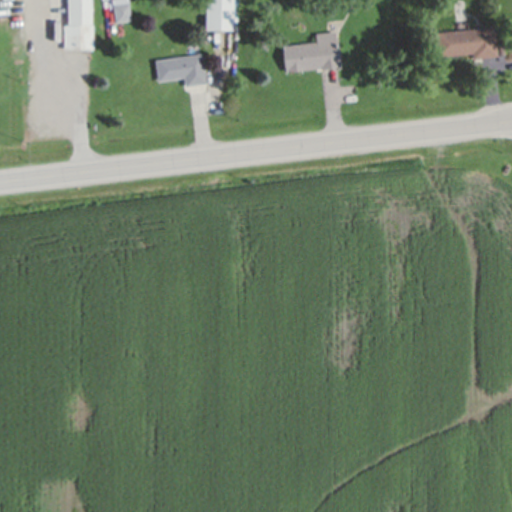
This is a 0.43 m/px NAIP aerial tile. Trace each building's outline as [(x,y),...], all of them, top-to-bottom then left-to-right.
[(91,0),(91,26),(92,26),(93,51),(63,51),(63,27),(67,27),(67,0),(91,0)] [(127,0),(131,21),(115,24),(112,6),(111,0),(127,0)] [(205,0),(232,0),(232,33),(205,33),(205,0)] [(434,35),(494,29),(497,59),(472,61),(472,56),(436,59),(434,35)] [(282,47),(316,44),(315,35),(336,33),(340,68),(285,74),(282,47)] [(201,55),(205,85),(185,88),(184,79),(157,83),(154,62),(201,55)]
